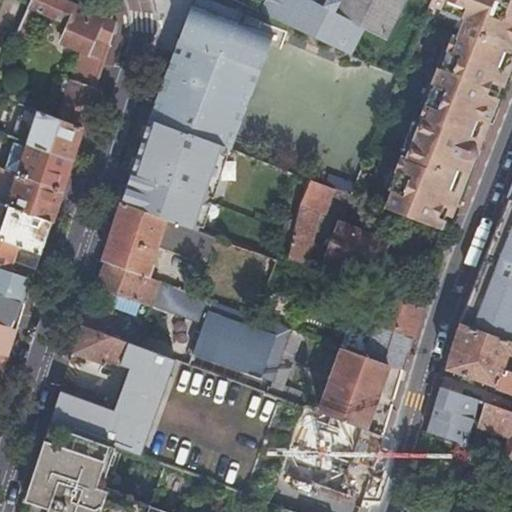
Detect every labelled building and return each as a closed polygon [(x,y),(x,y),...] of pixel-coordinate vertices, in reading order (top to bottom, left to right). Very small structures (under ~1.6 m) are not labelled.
[(117,23),(67,0),(30,0),(29,5),(15,36),(20,37),(25,26),(32,29),(40,13),(70,26),(63,43),(80,51),(104,62),(107,55),(117,23)] [(312,0),(264,0),(260,11),(350,52),(363,25),(385,36),(402,0),(314,0),(314,1),(312,0)] [(484,130),(495,102),(491,100),(500,76),(504,77),(511,56),(511,0),(433,0),(462,15),(454,36),(444,32),(439,45),(449,49),(427,104),(420,102),(415,114),(422,117),(415,134),(408,132),(403,144),(410,147),(405,158),(395,154),(390,167),(400,171),(386,206),(441,226),(450,201),(455,202),(467,170),(464,164),(467,156),(469,157),(473,157),(476,155),(478,153),(478,149),(477,147),(484,130)] [(165,73),(149,118),(226,146),(232,148),(273,34),(191,3),(165,73)] [(25,26),(20,37),(27,40),(32,29),(25,26)] [(91,101),(104,62),(80,51),(58,117),(83,126),(91,101)] [(12,131),(31,138),(41,110),(22,103),(12,131)] [(30,143),(72,158),(76,148),(83,126),(58,117),(41,110),(31,138),(30,143)] [(132,167),(120,202),(165,219),(165,218),(198,229),(226,146),(149,118),(132,167)] [(7,169),(62,189),(68,171),(72,158),(30,143),(28,147),(27,150),(23,148),(24,145),(17,142),(7,169)] [(0,167),(0,202),(8,206),(51,221),(55,211),(62,189),(7,169),(0,167)] [(289,257),(308,264),(319,212),(325,214),(335,187),(310,178),(300,207),(289,257)] [(477,272),(459,319),(511,338),(511,198),(506,196),(477,272)] [(441,226),(445,228),(450,215),(455,202),(450,201),(441,226)] [(106,253),(103,261),(104,261),(147,276),(152,264),(150,263),(156,244),(196,258),(199,252),(205,254),(212,234),(198,229),(165,218),(165,219),(120,202),(106,246),(108,246),(106,253)] [(8,206),(0,229),(0,238),(41,254),(48,232),(51,221),(8,206)] [(325,259),(374,278),(389,239),(340,221),(325,259)] [(0,267),(9,271),(12,261),(36,269),(41,254),(0,238),(0,267)] [(256,267),(272,273),(278,258),(262,252),(256,267)] [(147,276),(104,261),(96,285),(113,291),(140,301),(202,322),(192,351),(274,381),(291,328),(162,282),(147,278),(147,276)] [(0,293),(2,289),(26,298),(32,280),(9,271),(0,267),(0,293)] [(2,289),(0,293),(25,303),(26,300),(26,298),(2,289)] [(140,301),(113,291),(107,306),(112,308),(134,315),(140,301)] [(0,293),(0,322),(16,328),(20,316),(25,303),(0,293)] [(375,323),(413,337),(414,332),(422,306),(386,293),(377,318),(373,317),(370,322),(375,324),(375,323)] [(85,313),(81,325),(104,333),(112,308),(107,306),(90,300),(85,313)] [(389,363),(403,368),(405,363),(413,337),(375,323),(375,324),(370,322),(363,319),(354,343),(349,341),(346,347),(389,363)] [(511,369),(502,366),(507,351),(511,352),(511,338),(459,319),(452,342),(444,366),(511,390),(511,369)] [(16,328),(0,322),(0,351),(8,354),(13,339),(16,328)] [(281,397),(270,393),(104,333),(81,325),(72,352),(103,363),(104,357),(129,366),(113,409),(59,390),(48,422),(163,463),(269,500),(303,405),(297,403),(285,398),(281,397)] [(281,397),(303,332),(291,328),(274,381),(270,393),(281,397)] [(342,346),(320,411),(327,413),(363,426),(366,427),(375,402),(389,363),(346,347),(342,346)] [(432,407),(425,430),(464,442),(478,398),(439,385),(432,407)] [(285,398),(297,403),(301,393),(289,388),(285,398)] [(511,409),(485,401),(477,425),(507,435),(500,454),(511,458),(511,409)] [(363,426),(327,413),(315,453),(351,466),(363,426)] [(146,511),(149,503),(163,463),(48,422),(24,496),(30,498),(28,503),(30,509),(30,511),(31,511),(146,511)] [(408,488),(403,505),(423,511),(443,511),(447,502),(408,488)]
